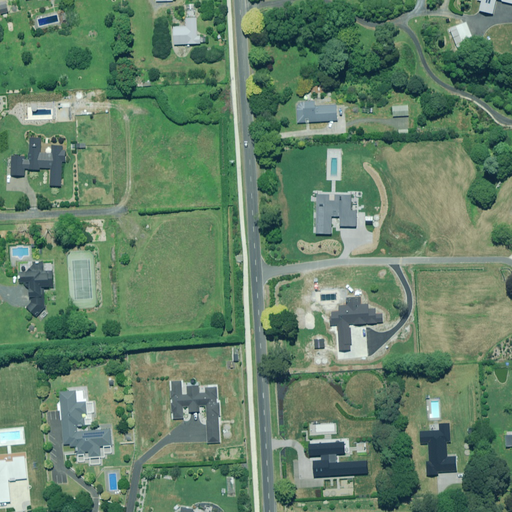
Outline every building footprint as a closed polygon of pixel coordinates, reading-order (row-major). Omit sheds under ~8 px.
[(511,0),(477,0),(477,1),(482,2),(480,12),(493,15),(496,0),(503,0),(503,2),(511,3),(511,0)] [(198,37),(197,19),(187,19),(187,27),(174,28),(175,45),(202,44),(202,36),(198,37)] [(475,42),(467,23),(451,30),(458,48),(475,42)] [(316,108),(315,102),(297,103),(299,123),(338,121),(337,106),(316,108)] [(410,116),(409,106),(394,107),(394,117),(410,116)] [(25,157),(13,157),(12,174),(24,175),(25,165),(30,165),(30,168),(40,169),(40,166),(53,167),(51,185),(61,185),(62,160),(65,160),(65,152),(62,152),(62,147),(53,146),(53,155),(49,154),(49,157),(40,157),(40,146),(37,146),(37,144),(34,144),(34,146),(31,146),(31,153),(30,153),(29,161),(25,161),(25,157)] [(32,268),(28,272),(19,272),(19,283),(30,283),(30,301),(33,303),(28,309),(38,317),(44,310),(45,308),(46,288),(53,288),(54,272),(44,272),(44,262),(32,261),(32,268)] [(511,331),(511,315),(502,319),(507,334),(511,331)] [(183,395),(182,381),(172,381),(173,419),(184,419),(184,408),(189,408),(189,413),(200,412),(200,407),(207,406),(208,444),(220,443),(219,404),(218,404),(218,388),(207,388),(207,393),(200,394),(200,387),(188,387),(188,395),(183,395)] [(85,403),(84,391),(60,393),(64,445),(70,445),(70,448),(78,447),(79,464),(88,463),(88,459),(101,458),(100,447),(113,446),(112,431),(78,433),(77,427),(86,426),(85,414),(87,414),(87,402),(85,403)] [(28,479),(26,453),(0,455),(0,503),(12,502),(9,481),(28,479)]
